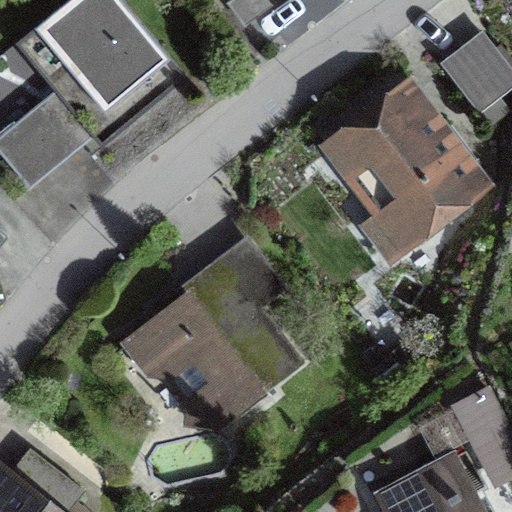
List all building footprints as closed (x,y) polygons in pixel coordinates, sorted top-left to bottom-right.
[(122,0),(70,0),(17,44),(54,89),(0,133),(0,152),(29,187),(93,135),(102,147),(186,77),(122,0)] [(511,70),(483,33),(443,64),(491,125),(506,113),(493,96),(511,81),(511,70)] [(410,87),(331,147),(404,243),(483,183),(410,87)] [(188,296),(130,340),(152,369),(179,372),(194,392),(190,419),(217,422),(298,360),(249,297),(248,298),(232,277),(205,297),(188,296)] [(511,432),(489,390),(458,408),(497,481),(511,472),(511,432)] [(486,511),(455,453),(388,488),(400,511),(486,511)] [(0,511),(68,511),(85,491),(37,454),(0,500),(0,511)]
